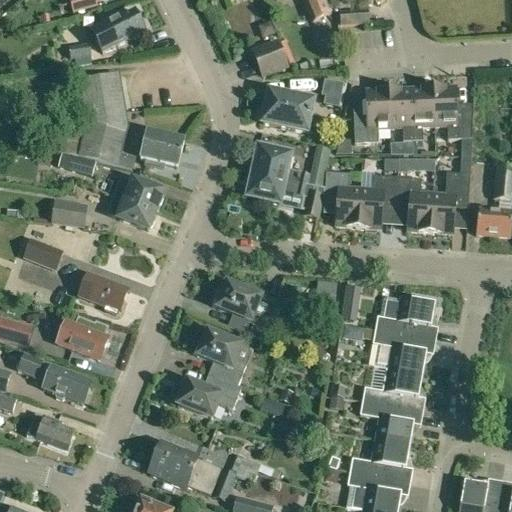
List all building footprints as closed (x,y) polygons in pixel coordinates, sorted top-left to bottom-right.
[(66,0),(71,16),(95,9),(92,0),(66,0)] [(323,0),(301,0),(312,25),(330,18),(323,0)] [(415,0),(416,4),(419,16),(422,29),(423,32),(424,34),(426,36),(428,38),(429,39),(432,41),(434,42),(436,43),(439,44),(441,44),(444,44),(468,42),(465,0),(415,0)] [(465,0),(468,42),(476,42),(511,39),(511,18),(511,0),(465,0)] [(90,33),(102,57),(144,36),(139,26),(140,23),(137,17),(134,16),(133,14),(121,20),(120,18),(90,33)] [(368,14),(339,16),(340,28),(368,27),(368,14)] [(252,55),(262,79),(286,70),(277,45),(252,55)] [(89,48),(69,51),(70,65),(91,62),(89,48)] [(85,129),(78,160),(130,172),(133,161),(119,158),(126,130),(117,78),(78,85),(83,113),(85,129)] [(324,83),(321,98),(325,99),(323,107),(339,111),(344,87),(324,83)] [(455,90),(432,91),(434,130),(446,130),(447,143),(471,143),(472,117),(456,118),(455,90)] [(410,92),(412,145),(422,144),(422,131),(434,130),(432,91),(410,92)] [(410,92),(388,93),(389,132),(402,132),(402,145),(412,145),(410,92)] [(389,132),(388,93),(365,94),(366,122),(353,122),(354,147),(378,146),(377,133),(389,132)] [(268,96),(261,127),(306,136),(306,135),(315,137),(319,122),(309,120),(312,105),(268,96)] [(85,129),(83,113),(59,117),(62,133),(56,156),(77,161),(78,160),(85,129)] [(183,144),(146,135),(139,163),(144,164),(143,169),(162,173),(163,169),(176,172),(183,144)] [(308,189),(308,188),(307,188),(310,178),(287,173),(290,159),(257,152),(252,177),(308,189)] [(491,201),(511,203),(511,168),(495,166),(491,201)] [(324,175),(323,175),(311,172),(310,178),(307,188),(308,188),(319,191),(321,192),(324,175)] [(357,231),(360,192),(348,191),(349,178),(325,176),(324,201),(336,202),(335,230),(357,231)] [(306,195),(308,189),(252,177),(247,201),(279,208),(282,196),(306,201),(302,219),(318,223),(323,199),(306,195)] [(432,197),(429,236),(452,238),(454,210),(467,211),(469,178),(446,177),(444,198),(432,197)] [(360,192),(357,231),(380,233),(382,210),(395,211),(397,181),(374,180),(373,193),(360,192)] [(113,199),(155,215),(162,196),(132,184),(132,185),(120,181),(113,199)] [(397,181),(395,211),(408,212),(406,235),(429,236),(432,197),(420,196),(421,183),(397,181)] [(155,215),(113,199),(106,217),(118,222),(117,222),(147,233),(155,215)] [(54,206),(51,225),(83,230),(86,210),(54,206)] [(511,216),(478,214),(476,239),(510,242),(511,217),(511,216)] [(30,243),(23,262),(55,274),(62,255),(30,243)] [(87,277),(78,300),(89,304),(106,311),(105,314),(115,318),(116,315),(118,316),(128,292),(99,281),(87,277)] [(317,283),(314,307),(334,309),(337,285),(317,283)] [(221,285),(211,309),(232,318),(227,330),(267,347),(276,325),(254,316),(260,301),(221,285)] [(377,320),(374,334),(435,345),(437,331),(430,330),(434,307),(399,301),(395,323),(377,320)] [(355,312),(343,310),(341,322),(353,323),(355,312)] [(0,320),(0,344),(25,352),(31,329),(0,320)] [(55,348),(67,352),(99,364),(107,341),(64,324),(55,348)] [(356,342),(361,339),(362,332),(344,329),(342,340),(356,342)] [(368,369),(387,373),(422,379),(426,357),(433,358),(435,345),(374,334),(368,369)] [(213,366),(208,378),(237,390),(245,369),(235,364),(241,349),(206,335),(202,345),(198,343),(192,357),(213,366)] [(81,408),(90,385),(61,374),(61,375),(41,367),(41,366),(22,359),(16,374),(45,385),(42,393),(81,408)] [(10,377),(0,373),(0,394),(4,396),(10,377)] [(422,379),(387,373),(383,395),(364,391),(362,403),(423,413),(425,402),(418,401),(422,379)] [(237,390),(208,378),(202,391),(182,382),(176,397),(180,398),(176,409),(211,423),(217,407),(232,413),(240,392),(237,390)] [(378,422),(374,444),(409,450),(413,428),(420,429),(423,413),(362,403),(359,419),(378,422)] [(278,419),(282,408),(273,405),(268,415),(278,419)] [(33,421),(31,425),(26,439),(65,455),(74,435),(61,430),(62,427),(45,420),(43,425),(33,421)] [(409,450),(374,444),(370,466),(351,462),(349,476),(410,487),(412,473),(405,472),(409,450)] [(220,474),(209,469),(210,468),(196,463),(197,460),(161,445),(155,462),(214,486),(220,474)] [(237,457),(229,475),(252,485),(260,466),(237,457)] [(331,460),(327,470),(335,473),(339,463),(331,460)] [(214,486),(155,462),(148,478),(184,492),(185,490),(199,495),(198,496),(209,500),(214,486)] [(217,487),(229,492),(234,480),(222,475),(217,487)] [(345,511),(347,511),(397,511),(400,499),(407,500),(410,487),(349,476),(347,489),(348,490),(345,511)] [(495,511),(501,485),(487,483),(486,490),(464,486),(458,511),(495,511)] [(511,511),(511,486),(501,485),(495,511),(511,511)] [(217,487),(212,500),(224,505),(229,492),(217,487)] [(236,501),(234,511),(273,511),(236,501)]
